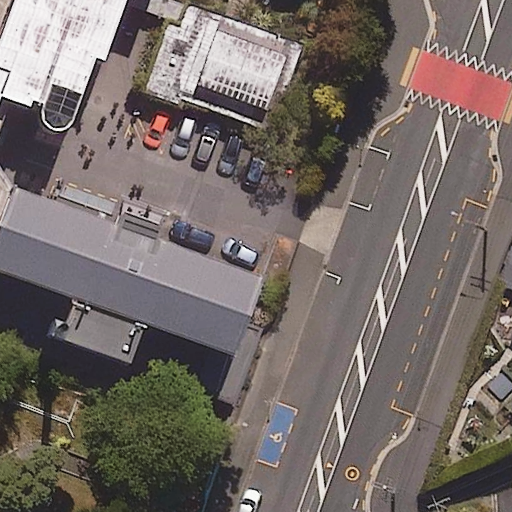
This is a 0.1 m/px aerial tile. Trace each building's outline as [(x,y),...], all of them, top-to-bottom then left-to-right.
[(0,150),(93,182),(153,0),(26,0),(7,58),(0,55),(0,150)] [(299,45),(178,5),(145,102),(266,142),(299,45)] [(258,271),(12,189),(0,224),(0,279),(230,356),(258,271)] [(511,305),(503,314),(511,323),(511,305)] [(98,395),(24,370),(5,426),(78,451),(98,395)]
